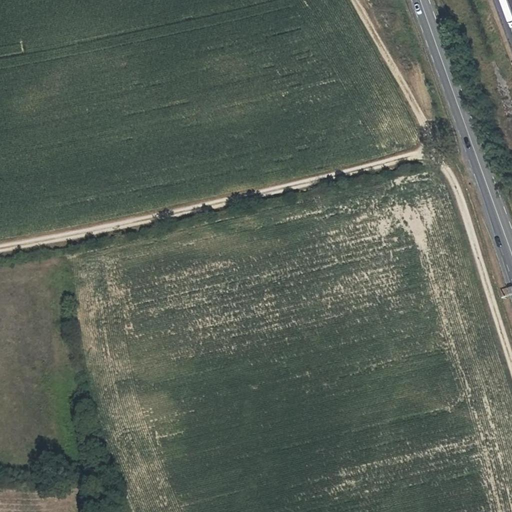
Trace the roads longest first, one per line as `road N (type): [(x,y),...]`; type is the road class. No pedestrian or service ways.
road 1 (track): [(431,156),(0,246)]
road 2 (track): [(360,0),(434,134),(431,156),(456,179),(511,351)]
road 3 (primary): [(419,0),(511,256)]
